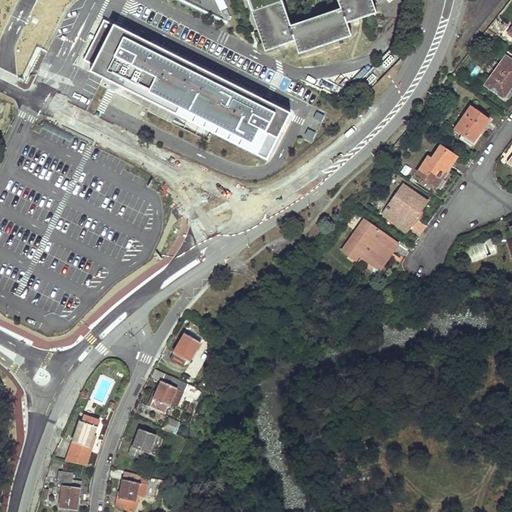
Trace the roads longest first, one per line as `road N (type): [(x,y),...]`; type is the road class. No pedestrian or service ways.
road 1 (tertiary): [(439,0),(407,75),(364,125),(130,298)]
road 2 (tertiary): [(206,262),(315,194),(376,142),(425,85),(459,0)]
road 3 (tertiary): [(130,298),(61,367),(31,440),(17,511)]
road 4 (tertiary): [(17,511),(74,375),(133,316)]
road 5 (residential): [(148,351),(103,458),(94,511)]
